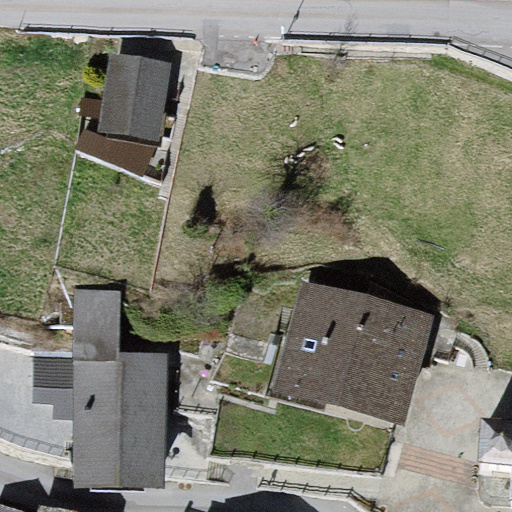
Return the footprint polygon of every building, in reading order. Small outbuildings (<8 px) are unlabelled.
[(111,59),(101,129),(157,137),(167,67),(111,59)] [(412,310),(286,279),(259,391),(385,422),(412,310)] [(75,293),(74,482),(162,483),(163,358),(117,358),(117,293),(75,293)] [(72,394),(72,336),(38,336),(38,394),(72,394)] [(479,423),(476,469),(499,470),(496,511),(511,511),(511,396),(509,396),(507,425),(479,423)]
